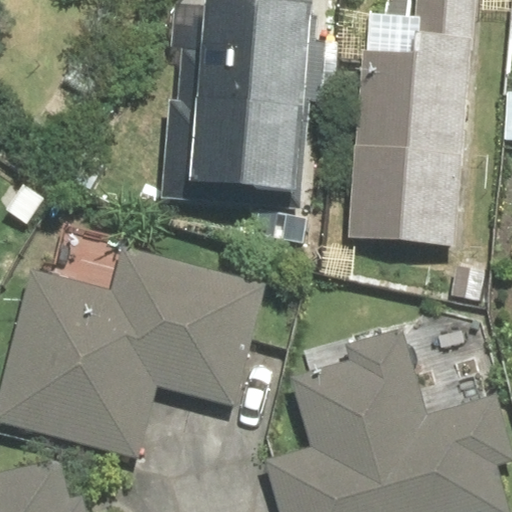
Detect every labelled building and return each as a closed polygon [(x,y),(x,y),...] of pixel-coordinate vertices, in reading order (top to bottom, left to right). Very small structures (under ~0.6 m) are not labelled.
[(313,0),(246,0),(246,16),(199,13),(186,198),(298,207),(313,0)] [(472,0),(415,0),(412,47),(406,47),(405,66),(355,62),(342,250),(453,259),(472,0)] [(0,433),(136,467),(154,395),(229,414),(259,294),(116,259),(105,300),(25,280),(0,379),(0,433)] [(261,471),(272,511),(505,511),(495,474),(510,469),(491,403),(419,423),(395,340),(338,356),(343,371),(284,388),(304,459),(261,471)] [(0,511),(79,511),(78,504),(58,508),(50,472),(0,483),(0,511)]
